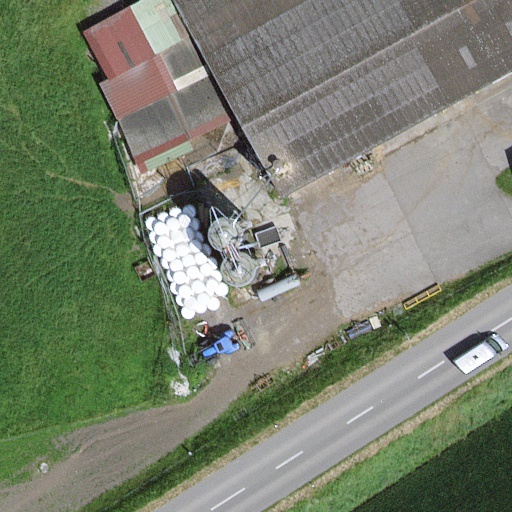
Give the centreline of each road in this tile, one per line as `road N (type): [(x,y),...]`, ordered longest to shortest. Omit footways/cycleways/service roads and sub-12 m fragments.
road 1 (track): [(47,511),(511,224)]
road 2 (tertiary): [(511,320),(210,511)]
